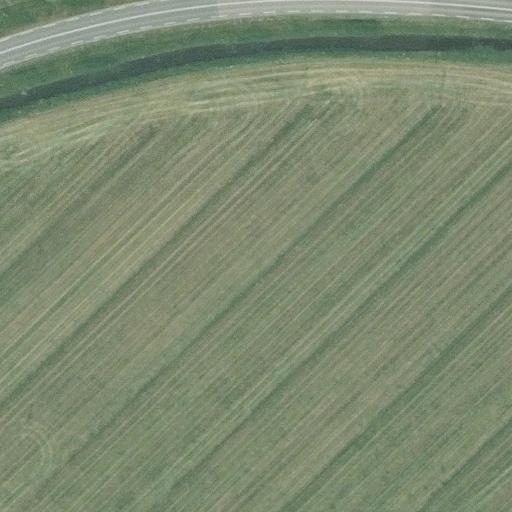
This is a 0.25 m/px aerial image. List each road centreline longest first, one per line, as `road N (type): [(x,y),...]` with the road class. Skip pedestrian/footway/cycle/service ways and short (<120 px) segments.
road 1 (secondary): [(0,54),(139,17),(298,0)]
road 2 (secondary): [(362,0),(511,11)]
